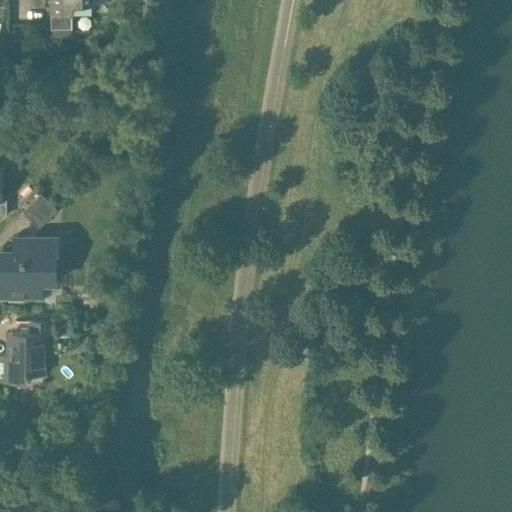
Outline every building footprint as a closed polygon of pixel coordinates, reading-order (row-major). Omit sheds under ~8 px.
[(106,0),(50,0),(51,11),(73,11),(73,3),(107,3),(106,0)] [(51,28),(72,28),(72,14),(51,15),(51,28)] [(33,153),(64,144),(59,127),(28,137),(33,153)] [(46,199),(28,216),(40,228),(58,211),(46,199)] [(54,281),(54,257),(57,258),(57,235),(14,235),(14,248),(1,248),(1,256),(0,256),(0,295),(9,295),(9,300),(23,300),(23,295),(41,295),(41,281),(54,281)] [(51,350),(51,331),(51,319),(31,319),(31,331),(12,331),(12,356),(8,355),(8,381),(18,381),(26,373),(44,373),(44,350),(51,350)] [(50,451),(61,463),(90,437),(79,425),(78,427),(50,451)] [(0,511),(16,511),(16,504),(0,503),(0,511)]
